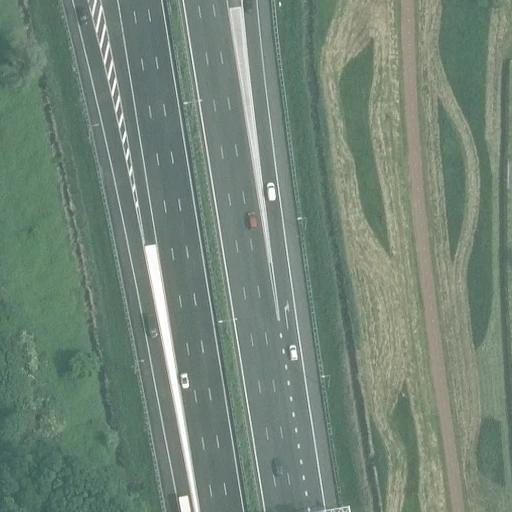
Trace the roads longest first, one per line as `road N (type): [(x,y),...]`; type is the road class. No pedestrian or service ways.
road 1 (motorway): [(76,0),(208,511)]
road 2 (motorway): [(138,0),(220,511)]
road 3 (motorway): [(257,323),(206,0)]
road 4 (motorway): [(257,323),(250,0)]
road 5 (motorway): [(287,511),(257,323)]
